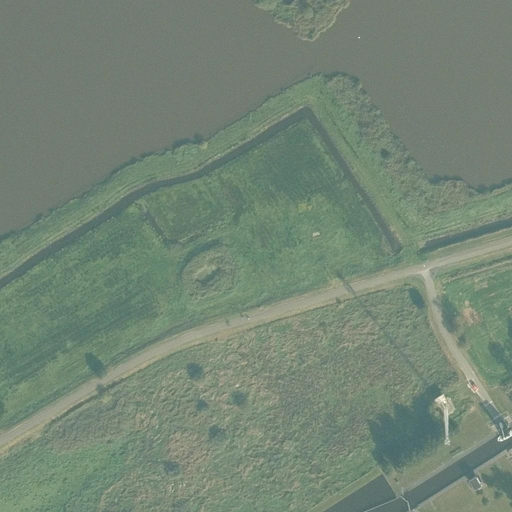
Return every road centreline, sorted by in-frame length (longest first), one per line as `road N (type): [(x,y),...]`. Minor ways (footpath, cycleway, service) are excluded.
road 1 (unclassified): [(0,442),(168,344),(424,266)]
road 2 (unclassified): [(511,440),(446,334),(424,266)]
